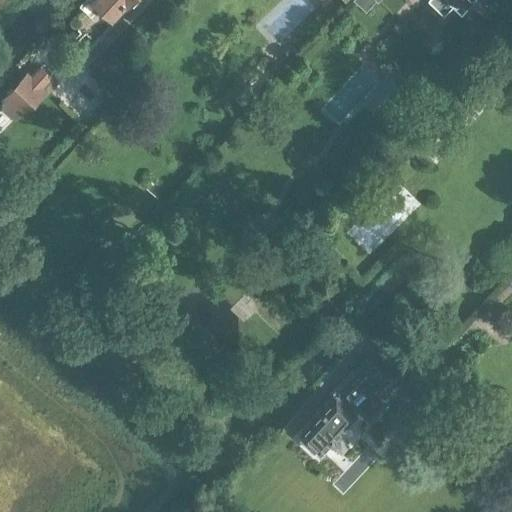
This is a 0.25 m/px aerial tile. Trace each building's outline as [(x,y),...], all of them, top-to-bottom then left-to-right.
[(113,21),(132,0),(81,0),(77,5),(89,17),(98,7),(113,21)] [(429,0),(443,12),(454,0),(456,0),(464,7),(469,6),(474,0),(429,0)] [(2,103),(2,109),(11,117),(17,117),(19,115),(21,117),(47,89),(43,86),(52,76),(40,65),(31,74),(27,70),(1,99),(3,101),(2,102),(2,103)] [(387,132),(416,103),(394,82),(366,110),(387,132)] [(424,136),(438,122),(419,102),(392,129),(415,154),(429,141),(424,136)] [(370,360),(302,432),(320,449),(360,407),(372,419),(389,401),(378,390),(388,377),(370,360)]
